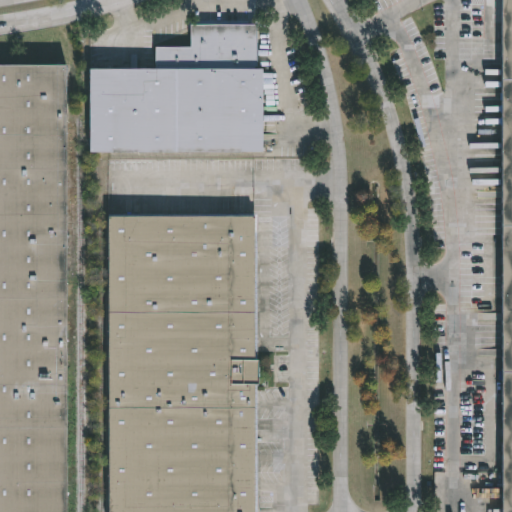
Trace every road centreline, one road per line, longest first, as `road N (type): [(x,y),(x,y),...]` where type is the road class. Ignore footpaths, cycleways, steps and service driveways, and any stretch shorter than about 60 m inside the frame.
road 1 (residential): [(415,511),(414,232),(406,176),(372,63),(334,0)]
road 2 (residential): [(297,0),(321,63),(343,178),(343,511)]
